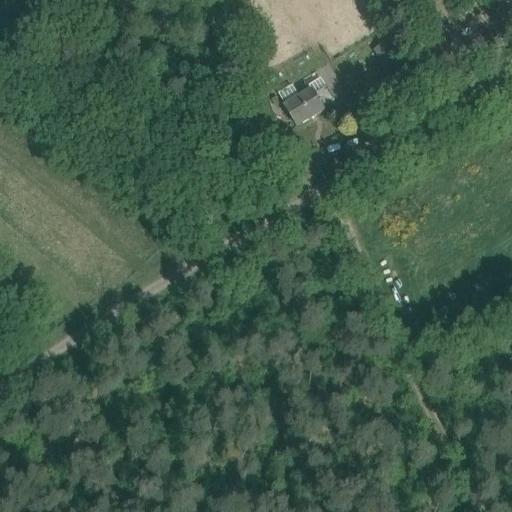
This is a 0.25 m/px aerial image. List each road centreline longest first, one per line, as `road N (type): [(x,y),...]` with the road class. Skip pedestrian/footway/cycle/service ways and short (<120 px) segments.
road 1 (unclassified): [(0,391),(511,76)]
road 2 (track): [(478,511),(327,188)]
